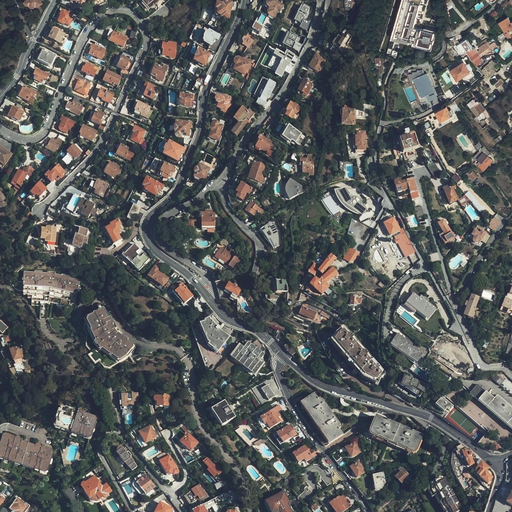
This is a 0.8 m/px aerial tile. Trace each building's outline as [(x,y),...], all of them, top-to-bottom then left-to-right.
[(144,0),(142,2),(148,9),(155,4),(157,7),(161,4),(159,1),(159,0),(144,0)] [(283,3),(282,3),(282,2),(279,0),(266,0),(266,1),(266,2),(266,3),(266,4),(266,5),(267,6),(268,6),(269,7),(268,7),(279,13),(283,6),(282,5),(283,3)] [(395,36),(405,0),(403,0),(392,38),(432,50),(437,32),(436,32),(431,47),(395,36)] [(422,0),(405,0),(395,36),(431,47),(436,32),(436,30),(425,27),(425,28),(423,28),(414,26),(422,0)] [(231,11),(231,8),(233,8),(234,4),(223,2),(223,4),(216,4),(216,7),(217,8),(217,13),(218,15),(221,15),(221,18),(228,18),(229,11),(231,11)] [(300,3),(294,25),(309,30),(315,7),(300,3)] [(71,20),(69,18),(70,15),(61,11),(59,15),(58,14),(56,20),(68,26),(71,20)] [(511,33),(511,21),(510,22),(507,17),(499,22),(508,36),(511,33)] [(258,33),(261,28),(252,24),(249,28),(258,33)] [(59,43),(63,34),(52,29),(50,33),(51,34),(49,38),(55,40),(55,41),(59,43)] [(120,36),(120,34),(113,31),(111,31),(107,41),(122,47),(126,38),(120,36)] [(217,41),(219,37),(209,33),(208,35),(206,34),(203,38),(204,38),(203,40),(203,43),(210,46),(211,46),(215,39),(217,41)] [(346,45),(351,37),(346,34),(343,38),(337,35),(335,38),(334,38),(331,43),(332,43),(328,50),(334,54),(337,49),(342,52),(342,50),(348,54),(352,49),(346,45)] [(249,47),(253,39),(247,35),(246,37),(245,37),(244,37),(243,38),(243,39),(243,40),(243,41),(243,42),(244,42),(243,44),(249,47)] [(470,56),(478,51),(477,49),(475,47),(472,49),(466,39),(461,43),(470,56)] [(488,41),(489,41),(487,39),(478,45),(479,47),(488,41)] [(478,51),(481,55),(496,45),(494,42),(490,44),(488,41),(479,47),(477,49),(478,51)] [(175,59),(177,45),(162,43),(161,50),(163,51),(162,57),(175,59)] [(101,54),(103,49),(91,44),(89,49),(90,50),(89,54),(97,58),(99,53),(101,54)] [(317,54),(320,50),(316,48),(311,50),(307,57),(312,59),(315,55),(316,56),(317,54)] [(208,58),(210,55),(199,50),(194,61),(204,66),(206,63),(207,63),(209,58),(208,58)] [(288,52),(286,51),(285,54),(276,50),(274,55),(282,59),(277,70),(276,71),(275,74),(282,78),(283,75),(285,71),(292,58),(293,55),(288,52)] [(478,62),(481,61),(478,57),(481,55),(478,51),(470,56),(476,66),(479,64),(478,62)] [(49,66),(55,55),(49,52),(47,56),(40,53),(37,60),(49,66)] [(129,60),(126,58),(128,55),(124,53),(123,52),(121,56),(121,55),(119,59),(120,59),(118,63),(116,66),(123,70),(124,68),(125,69),(128,64),(127,64),(129,60)] [(282,59),(274,55),(269,66),(266,70),(275,74),(276,71),(277,70),(282,59)] [(298,57),(293,55),(292,58),(285,71),(289,73),(296,61),(298,57)] [(315,55),(312,59),(307,68),(317,73),(324,60),(316,56),(315,55)] [(246,74),(251,65),(249,64),(250,61),(240,56),(239,58),(238,58),(237,58),(236,58),(235,59),(234,60),(234,61),(233,62),(234,63),(234,64),(235,65),(233,69),(244,74),(244,73),(246,74)] [(380,57),(376,58),(376,63),(376,65),(377,65),(379,65),(379,68),(380,73),(383,73),(382,65),(382,63),(383,62),(384,62),(384,60),(385,59),(384,58),(381,58),(380,57)] [(482,70),(488,79),(496,72),(494,69),(492,67),(493,67),(497,63),(495,62),(495,63),(494,62),(492,60),(489,62),(484,67),(482,70)] [(456,67),(451,70),(457,79),(462,76),(461,74),(469,69),(464,62),(462,63),(456,67)] [(96,71),(93,70),(94,66),(86,63),(84,67),(83,67),(81,71),(94,77),(96,71)] [(163,82),(168,69),(155,64),(149,79),(155,82),(156,80),(163,82)] [(189,72),(194,74),(197,67),(192,65),(189,72)] [(302,66),(298,72),(303,76),(306,71),(306,70),(302,66)] [(422,68),(409,74),(412,79),(424,73),(422,68)] [(45,80),(48,74),(35,69),(33,73),(34,74),(33,77),(34,80),(41,83),(43,79),(45,80)] [(304,76),(311,80),(313,75),(306,71),(303,76),(304,76)] [(118,86),(121,77),(108,72),(104,81),(114,85),(114,84),(118,86)] [(298,72),(296,77),(302,81),(302,80),(304,76),(303,76),(298,72)] [(427,73),(414,79),(421,97),(426,94),(429,101),(437,97),(427,73)] [(270,80),(263,77),(255,95),(262,98),(270,80)] [(502,79),(495,84),(500,92),(508,87),(502,79)] [(86,95),(90,86),(84,83),(85,82),(78,80),(74,90),(86,95)] [(270,80),(262,98),(261,99),(260,99),(256,106),(260,109),(263,111),(270,103),(269,103),(277,84),(270,80)] [(302,80),(302,81),(297,91),(302,94),(300,97),(304,99),(312,85),(302,80)] [(152,99),(157,88),(149,84),(148,84),(147,84),(145,84),(145,86),(145,87),(146,88),(143,96),(152,99)] [(451,90),(455,95),(461,91),(457,85),(451,90)] [(31,100),(35,92),(22,86),(17,97),(26,101),(27,99),(31,100)] [(110,104),(114,95),(100,89),(96,98),(110,104)] [(228,104),(230,99),(219,94),(218,96),(215,96),(214,99),(216,101),(214,106),(221,109),(221,110),(222,112),(224,112),(226,112),(229,104),(228,104)] [(189,108),(190,101),(191,101),(192,96),(186,95),(185,96),(179,95),(179,99),(177,99),(176,105),(179,106),(179,107),(189,108)] [(485,108),(480,102),(478,103),(477,101),(476,102),(473,99),(470,102),(472,105),(473,104),(481,113),(480,114),(483,118),(489,113),(485,108)] [(442,107),(436,111),(442,120),(450,115),(451,115),(454,113),(454,112),(450,106),(456,102),(454,100),(452,102),(446,105),(442,107)] [(79,116),(81,111),(83,106),(80,104),(73,101),(72,103),(68,101),(65,108),(70,110),(69,112),(79,116)] [(144,120),(149,108),(137,102),(133,111),(140,114),(138,118),(144,120)] [(292,114),(295,108),(289,104),(283,115),(294,121),(296,116),(292,114)] [(473,104),(472,105),(471,106),(479,115),(480,114),(481,113),(473,104)] [(271,114),(279,119),(284,110),(278,105),(271,114)] [(19,121),(23,111),(12,106),(9,112),(7,111),(5,113),(8,114),(7,116),(19,121)] [(122,107),(119,114),(126,117),(129,111),(122,107)] [(248,122),(253,114),(247,110),(246,112),(240,108),(233,119),(238,123),(231,134),(236,137),(247,122),(248,122)] [(100,122),(104,114),(98,112),(96,116),(93,115),(90,122),(100,126),(102,123),(100,122)] [(355,112),(343,112),(343,127),(354,127),(355,119),(362,119),(362,114),(355,112)] [(498,126),(490,115),(487,117),(490,121),(490,122),(491,124),(492,124),(495,128),(498,126)] [(263,124),(261,125),(268,129),(276,120),(269,116),(267,119),(263,124)] [(72,131),(76,123),(61,117),(59,120),(61,121),(57,130),(66,134),(68,130),(72,131)] [(217,141),(222,127),(218,125),(218,123),(214,122),(212,123),(210,129),(211,131),(209,138),(217,141)] [(187,136),(188,129),(190,129),(190,124),(188,124),(175,123),(174,136),(175,136),(175,137),(176,138),(180,138),(180,136),(187,136)] [(94,139),(96,133),(82,127),(78,138),(80,139),(80,138),(91,142),(93,138),(94,139)] [(143,140),(147,132),(134,127),(132,132),(131,132),(128,140),(140,145),(142,140),(143,140)] [(294,145),(300,135),(287,127),(287,128),(280,138),(292,146),(293,144),(294,145)] [(356,133),(360,133),(360,131),(355,131),(355,136),(353,136),(353,150),(355,150),(355,155),(366,154),(366,152),(357,152),(357,148),(355,148),(355,138),(356,138),(356,133)] [(366,152),(366,133),(360,133),(356,133),(356,138),(355,138),(355,148),(357,148),(357,152),(366,152)] [(418,149),(414,133),(393,139),(398,154),(418,149)] [(274,151),(277,147),(273,145),(274,144),(269,141),(269,142),(259,136),(255,142),(256,143),(253,148),(266,156),(267,155),(272,158),(274,154),(270,150),(271,149),(274,151)] [(58,148),(62,141),(56,138),(55,140),(52,139),(50,142),(48,141),(46,144),(47,145),(45,148),(48,150),(49,149),(55,153),(58,148)] [(176,161),(181,149),(167,143),(162,155),(176,161)] [(81,153),(73,145),(66,152),(73,159),(75,157),(76,157),(81,153)] [(124,155),(126,150),(118,146),(114,156),(123,160),(126,155),(124,155)] [(477,159),(481,163),(487,156),(490,152),(485,146),(480,151),(482,154),(477,159)] [(0,168),(10,155),(2,149),(0,151),(0,150),(0,168)] [(481,163),(479,165),(483,169),(492,160),(487,156),(481,163)] [(311,161),(311,157),(306,157),(306,159),(299,159),(299,163),(301,163),(301,166),(301,173),(308,173),(308,175),(312,176),(313,161),(311,161)] [(116,178),(121,168),(110,162),(104,173),(111,177),(112,175),(116,178)] [(435,162),(427,165),(435,178),(442,174),(435,162)] [(211,172),(203,168),(203,167),(202,166),(203,164),(200,163),(199,166),(198,166),(193,178),(197,179),(196,182),(199,183),(200,181),(203,182),(207,174),(210,175),(211,172)] [(260,178),(263,167),(252,163),(247,179),(262,184),(264,180),(260,178)] [(172,174),(174,169),(163,164),(157,175),(166,180),(170,173),(172,174)] [(27,165),(25,167),(24,169),(22,168),(21,170),(18,168),(11,180),(16,182),(14,185),(15,185),(13,189),(15,190),(17,191),(20,185),(24,178),(26,173),(30,176),(31,176),(34,169),(27,165)] [(44,176),(51,183),(55,179),(56,180),(64,172),(57,165),(49,173),(48,172),(44,176)] [(470,174),(474,179),(478,176),(474,171),(470,174)] [(455,175),(451,179),(456,185),(460,180),(455,175)] [(160,191),(162,187),(145,179),(141,187),(142,188),(143,191),(154,196),(156,193),(157,193),(159,190),(160,191)] [(417,191),(413,179),(402,183),(400,179),(393,182),(398,194),(405,191),(406,195),(417,191)] [(300,194),(301,187),(288,180),(286,184),(285,185),(285,186),(285,187),(285,188),(285,189),(285,190),(285,191),(285,192),(285,193),(285,194),(285,195),(288,200),(300,194)] [(102,198),(108,185),(102,182),(101,184),(96,181),(91,193),(102,198)] [(38,197),(46,189),(39,183),(30,192),(33,195),(35,194),(38,197)] [(247,195),(250,190),(240,184),(235,193),(236,194),(235,197),(240,201),(245,194),(247,195)] [(442,188),(450,204),(458,200),(451,184),(442,188)] [(17,191),(15,190),(13,194),(15,196),(19,192),(22,189),(20,188),(21,186),(20,185),(17,191)] [(346,188),(334,191),(337,199),(344,207),(352,213),(361,216),(368,212),(360,198),(359,199),(357,197),(354,196),(351,197),(346,188)] [(76,210),(81,198),(74,194),(68,208),(75,211),(76,210)] [(462,207),(469,201),(465,195),(458,201),(462,207)] [(89,216),(95,203),(81,198),(76,210),(89,216)] [(262,213),(254,207),(255,206),(250,203),(243,211),(247,214),(247,215),(253,220),(257,215),(259,217),(262,213)] [(135,207),(131,205),(125,218),(131,221),(133,216),(136,217),(139,209),(135,207)] [(424,215),(421,206),(416,208),(420,217),(424,215)] [(45,215),(46,215),(52,218),(55,211),(48,207),(45,215)] [(214,230),(214,214),(212,214),(212,213),(205,213),(205,212),(201,212),(201,230),(208,230),(214,230)] [(414,215),(410,217),(414,226),(418,224),(414,215)] [(487,227),(494,231),(500,222),(493,218),(487,227)] [(120,230),(119,230),(118,227),(119,226),(116,220),(112,223),(113,224),(104,229),(115,247),(121,244),(116,235),(117,235),(118,234),(119,234),(119,233),(119,232),(119,231),(120,231),(120,230)] [(399,231),(393,220),(385,224),(390,235),(399,231)] [(454,237),(443,220),(438,223),(447,236),(442,239),(445,244),(454,237)] [(278,232),(278,231),(274,223),(269,226),(268,224),(263,227),(264,231),(263,232),(267,241),(269,239),(274,249),(279,246),(279,237),(278,232)] [(481,231),(482,231),(484,228),(479,223),(473,230),(476,232),(477,232),(479,234),(481,231)] [(55,242),(56,228),(46,227),(46,229),(41,229),(40,239),(47,240),(47,241),(55,242)] [(85,245),(87,240),(85,239),(87,231),(78,229),(77,234),(73,233),(70,247),(81,250),(82,245),(85,245)] [(485,234),(482,231),(481,231),(479,234),(477,232),(476,232),(474,236),(476,238),(474,240),(473,242),(474,243),(474,244),(476,245),(477,244),(479,244),(480,241),(485,234)] [(223,237),(221,239),(218,243),(221,245),(222,243),(225,246),(229,241),(223,237)] [(121,256),(129,263),(141,251),(138,249),(137,249),(132,245),(121,256)] [(223,248),(222,249),(221,251),(219,250),(215,257),(219,260),(220,258),(225,262),(225,263),(228,265),(232,268),(236,262),(238,263),(241,259),(237,257),(238,255),(225,247),(224,249),(223,248)] [(141,251),(129,263),(137,271),(148,260),(142,254),(143,253),(141,251)] [(356,260),(359,254),(352,251),(349,254),(348,254),(344,260),(349,263),(354,261),(356,260)] [(324,261),(321,265),(322,266),(318,271),(323,274),(335,260),(335,259),(336,259),(332,255),(331,256),(326,253),(321,258),(324,261)] [(227,267),(228,265),(225,263),(225,262),(220,258),(219,260),(215,257),(213,259),(227,267)] [(259,263),(254,261),(251,272),(260,274),(262,266),(258,265),(259,263)] [(485,268),(481,265),(477,271),(481,274),(485,268)] [(166,279),(156,272),(157,270),(153,267),(147,277),(161,286),(166,279)] [(329,288),(325,284),(330,280),(338,275),(333,268),(323,277),(319,281),(318,282),(315,279),(310,285),(323,294),(329,288)] [(23,272),(22,293),(26,293),(26,295),(31,295),(31,298),(49,299),(69,304),(69,303),(70,302),(71,302),(71,300),(74,300),(80,279),(55,273),(54,275),(49,275),(49,273),(23,272)] [(472,279),(468,286),(473,289),(477,283),(472,279)] [(288,281),(280,281),(276,282),(276,293),(288,293),(288,288),(287,288),(288,281)] [(219,293),(218,293),(222,295),(228,299),(229,298),(230,296),(228,295),(223,292),(228,284),(224,282),(221,283),(220,284),(217,285),(219,293)] [(192,297),(180,284),(172,292),(184,304),(192,297)] [(232,286),(228,284),(223,292),(228,295),(229,293),(231,294),(230,296),(229,298),(237,302),(240,297),(237,295),(240,291),(236,288),(236,287),(236,286),(235,285),(234,285),(233,285),(232,285),(232,286)] [(501,310),(509,314),(511,308),(511,288),(510,294),(508,293),(501,310)] [(360,302),(360,297),(360,295),(356,295),(356,296),(351,297),(351,305),(356,305),(356,303),(360,302)] [(408,303),(417,311),(418,310),(427,317),(434,309),(425,301),(426,300),(423,298),(420,300),(414,295),(408,303)] [(464,315),(471,318),(479,297),(471,295),(468,302),(466,302),(465,305),(467,306),(463,314),(464,315)] [(49,299),(31,298),(31,302),(49,303),(68,308),(69,304),(49,299)] [(319,308),(305,302),(304,305),(301,310),(300,314),(314,320),(318,310),(319,308)] [(418,310),(417,311),(416,312),(427,321),(436,311),(434,309),(427,317),(418,310)] [(332,315),(323,310),(322,313),(321,314),(330,319),(332,315)] [(134,348),(116,334),(112,330),(103,311),(100,312),(100,311),(92,315),(93,317),(86,321),(90,331),(95,341),(94,343),(101,351),(103,350),(112,357),(113,356),(120,362),(124,356),(127,358),(134,348)] [(228,338),(217,330),(218,328),(216,326),(215,327),(208,319),(204,321),(205,323),(200,324),(207,345),(207,346),(217,353),(228,338)] [(384,374),(343,326),(335,332),(331,340),(361,377),(376,383),(379,379),(383,376),(384,374)] [(275,338),(280,344),(287,339),(282,331),(279,330),(275,338)] [(423,352),(398,335),(391,345),(416,363),(423,352)] [(0,342),(3,350),(9,348),(6,342),(6,339),(4,337),(2,338),(1,337),(0,338),(0,342)] [(466,345),(462,337),(457,339),(456,338),(451,340),(453,345),(452,345),(455,352),(461,350),(460,348),(466,345)] [(314,351),(315,350),(309,338),(306,339),(314,351)] [(292,356),(295,353),(287,341),(282,345),(288,353),(292,356)] [(260,361),(264,354),(247,342),(244,348),(240,345),(231,358),(255,375),(264,363),(260,361)] [(10,351),(13,361),(17,360),(19,359),(22,358),(19,347),(10,351)] [(13,365),(17,377),(21,376),(22,375),(21,371),(17,360),(13,361),(14,365),(13,365)] [(491,378),(501,386),(505,381),(501,378),(504,376),(502,374),(497,375),(496,377),(495,376),(491,378)] [(404,376),(401,386),(420,399),(427,385),(404,376)] [(274,397),(267,385),(260,389),(267,401),(274,397)] [(511,408),(498,397),(496,395),(493,399),(477,386),(470,395),(511,430),(511,408)] [(123,401),(124,409),(135,408),(135,403),(139,403),(138,393),(120,395),(120,402),(123,401)] [(169,407),(169,400),(171,400),(171,395),(165,395),(165,396),(164,396),(164,398),(155,398),(155,407),(169,407)] [(338,426),(322,401),(320,402),(318,399),(315,395),(302,403),(330,444),(343,436),(339,430),(337,426),(338,426)] [(511,406),(499,395),(498,397),(511,408),(511,406)] [(453,407),(440,396),(436,401),(438,403),(436,405),(444,412),(446,410),(448,412),(453,407)] [(235,418),(223,402),(210,411),(222,427),(235,418)] [(276,407),(272,409),(259,418),(266,427),(268,431),(280,423),(277,419),(280,417),(277,413),(281,410),(278,406),(276,407)] [(89,439),(91,438),(96,420),(96,418),(78,412),(77,413),(74,412),(73,410),(66,408),(65,409),(61,409),(58,411),(55,421),(56,422),(55,426),(53,427),(55,429),(89,439)] [(423,436),(376,416),(369,430),(369,431),(369,432),(369,433),(370,434),(370,435),(372,436),(410,453),(411,454),(413,453),(414,453),(415,453),(417,451),(423,436)] [(266,427),(259,418),(256,420),(262,429),(266,427)] [(282,430),(277,434),(276,434),(283,444),(296,435),(289,426),(282,430)] [(157,437),(150,427),(139,433),(146,444),(157,437)] [(283,444),(276,434),(273,436),(280,446),(283,444)] [(180,443),(183,446),(189,451),(196,443),(187,435),(180,443)] [(0,460),(45,474),(46,473),(53,454),(52,451),(42,448),(42,447),(36,445),(35,447),(21,442),(21,441),(16,439),(16,440),(5,437),(3,438),(0,447),(0,460)] [(359,454),(354,444),(345,449),(345,450),(344,450),(344,451),(348,458),(349,458),(350,458),(359,454)] [(466,449),(462,446),(458,448),(459,450),(457,451),(459,455),(462,453),(468,467),(473,464),(470,457),(473,455),(472,452),(471,452),(470,450),(470,449),(469,448),(466,449)] [(312,459),(305,449),(303,450),(301,447),(291,453),(298,464),(303,461),(305,463),(312,459)] [(137,467),(130,459),(132,457),(129,453),(127,454),(122,448),(121,449),(120,448),(118,449),(117,449),(117,450),(117,452),(116,453),(131,471),(137,467)] [(177,472),(168,457),(159,462),(167,476),(171,474),(173,475),(177,472)] [(223,471),(217,465),(216,466),(208,458),(202,464),(215,477),(216,476),(217,477),(223,471)] [(485,471),(489,468),(480,459),(476,463),(477,466),(478,467),(475,471),(477,473),(477,474),(480,477),(479,477),(487,484),(492,479),(485,471)] [(361,470),(362,469),(360,466),(358,463),(350,467),(357,478),(363,473),(361,470)] [(412,480),(415,476),(410,471),(407,474),(402,469),(399,469),(393,475),(403,486),(411,478),(412,480)] [(122,473),(116,477),(119,483),(126,479),(122,473)] [(384,484),(383,474),(372,476),(374,490),(381,489),(384,484)] [(140,475),(137,477),(139,480),(135,484),(144,495),(151,490),(154,487),(144,476),(142,477),(140,475)] [(112,493),(107,485),(103,487),(100,483),(104,480),(101,477),(97,480),(95,477),(84,483),(84,482),(81,484),(82,485),(80,486),(81,487),(89,500),(90,500),(91,501),(92,501),(93,502),(95,502),(97,502),(99,501),(104,498),(105,499),(107,499),(108,498),(108,497),(108,495),(112,493)] [(139,480),(137,477),(132,481),(130,486),(140,498),(146,498),(153,493),(151,490),(144,495),(135,484),(139,480)] [(459,503),(446,479),(442,481),(440,478),(430,483),(432,486),(428,489),(432,497),(436,495),(445,511),(459,511),(456,505),(459,503)] [(190,505),(195,502),(199,499),(200,500),(205,496),(198,485),(191,490),(191,491),(184,496),(189,505),(190,505)] [(290,511),(287,506),(288,505),(288,504),(289,503),(287,500),(286,501),(281,493),(265,502),(271,511),(290,511)] [(372,495),(371,495),(364,499),(365,499),(365,500),(366,501),(367,502),(367,503),(375,500),(372,495)] [(343,511),(350,507),(347,502),(346,503),(344,501),(345,500),(342,496),(339,499),(338,498),(331,503),(334,506),(332,508),(335,511),(343,511)] [(25,511),(29,506),(25,503),(25,504),(17,498),(12,504),(9,510),(11,511),(25,511)] [(132,506),(135,511),(137,511),(141,508),(137,502),(132,506)]
